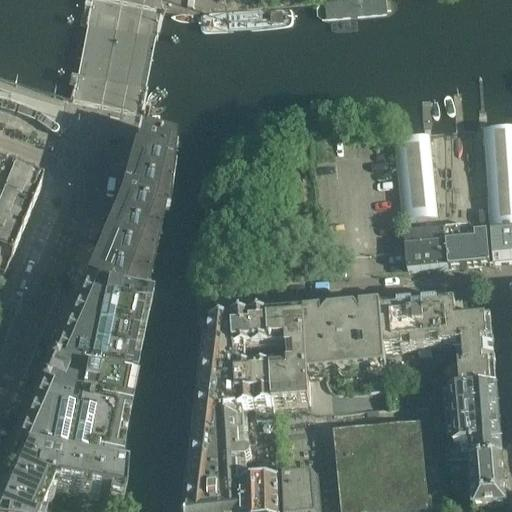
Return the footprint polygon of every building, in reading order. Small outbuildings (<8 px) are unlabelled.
[(372,0),(325,5),(327,24),(388,16),(390,16),(392,15),(393,15),(395,14),(397,12),(398,11),(399,9),(400,7),(400,6),(399,4),(398,2),(396,1),(394,0),(393,0),(372,0)] [(194,10),(195,2),(188,2),(187,10),(194,10)] [(201,25),(203,34),(203,35),(204,36),(205,37),(207,38),(208,38),(209,38),(291,27),(293,26),(294,25),(295,24),(296,23),(296,22),(297,20),(296,12),(295,10),(294,9),(293,8),(292,8),(290,8),(289,7),(205,18),(204,19),(203,20),(202,21),(202,23),(202,24),(201,25)] [(511,132),(484,135),(488,183),(491,235),(494,267),(511,265),(511,132)] [(140,305),(160,216),(163,217),(174,143),(144,134),(136,159),(135,159),(122,207),(86,293),(140,305)] [(438,221),(430,141),(396,144),(404,224),(438,221)] [(10,265),(41,189),(35,187),(0,171),(0,280),(3,282),(9,265),(10,265)] [(490,267),(487,235),(475,236),(470,229),(418,233),(405,234),(408,275),(490,267)] [(136,343),(142,317),(148,318),(150,307),(140,305),(86,293),(70,329),(136,343)] [(497,390),(492,322),(457,325),(456,316),(464,315),(463,304),(381,310),(385,355),(402,353),(402,355),(419,354),(419,361),(432,360),(432,353),(442,352),(442,350),(458,349),(461,393),(497,390)] [(385,355),(381,310),(305,318),(309,379),(326,378),(386,372),(385,355)] [(258,426),(275,425),(274,410),(311,408),(309,379),(305,318),(211,324),(194,463),(189,510),(188,511),(281,511),(281,486),(244,491),(243,469),(251,468),(253,467),(255,465),(255,463),(254,462),(253,460),(252,460),(251,460),(248,419),(257,418),(258,426)] [(130,374),(136,343),(70,329),(55,364),(135,381),(136,376),(130,374)] [(127,425),(129,414),(122,412),(127,386),(134,387),(135,381),(55,364),(15,457),(118,477),(121,464),(110,463),(120,424),(127,425)] [(470,463),(503,460),(497,390),(461,393),(451,394),(452,410),(442,411),(443,423),(453,422),(455,448),(447,448),(449,465),(470,463)] [(445,511),(437,425),(436,419),(434,413),(431,408),(427,403),(423,399),(417,396),(412,393),(406,392),(399,391),(387,392),(389,413),(280,424),(286,486),(281,486),(281,511),(445,511)] [(50,511),(54,494),(122,507),(125,478),(118,477),(15,457),(0,492),(0,511),(50,511)] [(474,510),(507,507),(503,460),(470,463),(474,510)] [(258,470),(259,484),(280,484),(279,469),(258,470)]
